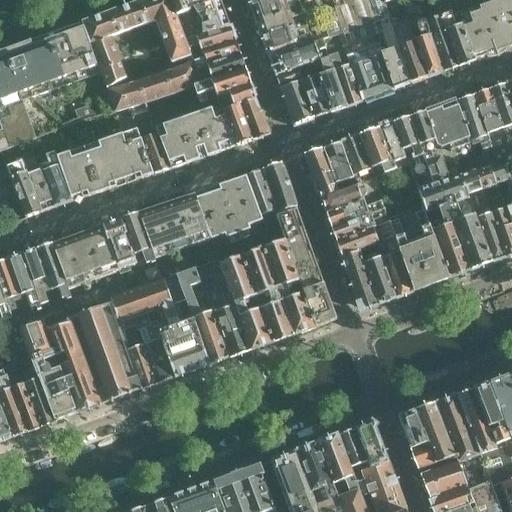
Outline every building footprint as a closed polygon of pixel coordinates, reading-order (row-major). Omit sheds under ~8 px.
[(156,22),(162,20),(154,0),(147,0),(127,7),(109,13),(82,23),(90,45),(110,38),(135,29),(156,22)] [(180,29),(177,19),(170,0),(154,0),(162,20),(156,22),(161,36),(180,29)] [(219,0),(170,0),(177,19),(188,15),(187,11),(219,0)] [(225,14),(220,0),(219,0),(187,11),(188,15),(192,25),(225,14)] [(301,9),(297,0),(248,0),(257,25),(301,9)] [(344,34),(331,0),(313,0),(315,3),(316,4),(324,26),(323,27),(328,40),(331,39),(338,36),(344,34)] [(376,23),(367,0),(331,0),(344,34),(373,24),(376,23)] [(386,5),(383,0),(367,0),(376,23),(387,19),(390,18),(386,5)] [(429,4),(427,0),(413,0),(404,3),(407,12),(411,10),(419,8),(429,4)] [(511,47),(511,0),(498,0),(478,8),(479,11),(468,14),(472,24),(463,27),(475,61),(511,47)] [(443,73),(425,23),(419,8),(411,10),(422,40),(414,43),(427,79),(443,74),(443,73)] [(299,41),(296,31),(292,22),(304,18),(301,9),(257,25),(270,61),(314,45),(311,37),(299,41)] [(475,61),(463,27),(462,25),(456,27),(451,14),(448,15),(447,12),(440,14),(459,67),(475,61)] [(185,43),(230,28),(225,14),(192,25),(195,33),(183,37),(185,43)] [(459,67),(440,14),(435,16),(436,19),(425,23),(443,73),(459,67)] [(411,85),(390,28),(387,19),(376,23),(373,24),(376,37),(382,35),(388,53),(381,55),(394,91),(410,85),(411,85)] [(100,74),(90,45),(82,23),(0,52),(0,103),(3,102),(20,148),(37,142),(23,104),(101,77),(100,74)] [(394,91),(381,55),(376,37),(373,24),(344,34),(338,36),(349,67),(362,103),(394,91)] [(427,79),(414,43),(407,46),(400,24),(390,28),(411,85),(427,79)] [(328,40),(323,27),(309,32),(311,37),(314,45),(322,42),(328,40)] [(235,42),(234,38),(230,28),(185,43),(188,50),(199,46),(202,53),(235,42)] [(190,58),(190,57),(188,50),(185,43),(183,37),(180,29),(161,36),(171,65),(186,60),(190,58)] [(120,67),(110,38),(90,45),(100,74),(120,67)] [(362,103),(349,67),(342,70),(331,39),(328,40),(322,42),(325,50),(329,59),(346,109),(362,103)] [(195,72),(240,56),(235,42),(202,53),(190,57),(190,58),(195,72)] [(320,62),(317,54),(325,50),(322,42),(314,45),(270,61),(276,78),(296,70),(312,65),(319,62),(320,62)] [(245,70),(240,56),(195,72),(198,79),(212,74),(215,81),(245,71),(245,70)] [(198,79),(195,72),(190,58),(186,60),(188,65),(164,74),(172,95),(195,87),(200,85),(198,79)] [(346,109),(329,59),(320,62),(319,62),(324,77),(318,79),(330,114),(346,109)] [(330,114),(318,79),(312,65),(296,70),(301,84),(281,91),(287,109),(284,110),(286,116),(290,115),(295,127),(330,114)] [(124,80),(120,67),(100,74),(101,77),(107,91),(124,80)] [(301,84),(296,70),(276,78),(281,91),(301,84)] [(251,87),(245,71),(215,81),(200,86),(200,85),(195,87),(199,97),(205,95),(203,90),(217,85),(221,97),(251,87)] [(172,95),(164,74),(136,83),(144,105),(172,95)] [(144,105),(136,83),(108,93),(115,115),(136,107),(144,105)] [(511,127),(511,101),(506,86),(490,92),(510,147),(508,148),(511,158),(511,137),(509,128),(511,127)] [(256,100),(251,87),(221,97),(219,98),(221,105),(234,101),(236,107),(240,106),(256,100)] [(510,147),(490,92),(474,97),(498,165),(504,163),(511,159),(511,158),(508,148),(510,147)] [(498,165),(474,97),(458,102),(458,103),(473,144),(473,146),(481,143),(486,159),(479,162),(482,171),(490,168),(498,165)] [(270,136),(256,100),(240,106),(253,143),(270,136)] [(0,154),(20,148),(3,102),(0,103),(0,154)] [(473,144),(458,103),(433,112),(426,115),(436,143),(438,149),(449,145),(452,151),(473,144)] [(171,171),(155,131),(144,105),(136,107),(148,137),(140,140),(154,175),(171,171)] [(253,143),(240,106),(236,107),(223,112),(236,148),(253,143)] [(236,148),(223,112),(216,114),(215,111),(155,131),(171,171),(235,148),(236,148)] [(450,182),(441,158),(432,161),(427,146),(436,143),(426,115),(425,114),(409,120),(423,158),(433,186),(434,188),(440,186),(450,182)] [(423,158),(409,120),(393,126),(403,154),(410,151),(413,158),(411,159),(412,162),(423,158)] [(403,154),(393,126),(379,131),(391,165),(394,165),(396,170),(408,166),(403,154)] [(391,165),(379,131),(379,130),(359,138),(371,171),(382,167),(385,175),(396,170),(394,165),(391,165)] [(154,175),(140,140),(137,131),(110,140),(125,185),(154,175)] [(371,171),(359,138),(341,144),(353,178),(356,188),(361,186),(374,181),(371,171)] [(125,185),(110,140),(57,158),(73,203),(125,185)] [(353,178),(341,144),(341,145),(323,151),(335,184),(353,178)] [(335,184),(323,151),(305,157),(312,175),(309,176),(317,196),(320,195),(322,200),(339,194),(335,184)] [(73,203),(57,158),(56,154),(48,157),(52,168),(43,171),(56,209),(73,203)] [(42,214),(29,176),(24,161),(7,167),(26,220),(42,214)] [(511,182),(504,163),(498,165),(490,168),(496,187),(511,182)] [(297,209),(288,183),(281,165),(261,173),(276,214),(277,217),(297,209)] [(496,187),(490,168),(482,171),(476,173),(483,192),(496,187)] [(56,209),(43,171),(29,176),(42,214),(56,209)] [(276,214),(261,173),(245,178),(259,220),(276,214)] [(483,192),(476,173),(461,178),(468,197),(483,192)] [(259,220),(245,178),(195,196),(211,241),(224,237),(226,241),(248,233),(247,229),(261,225),(259,220)] [(476,220),(468,197),(461,178),(450,182),(440,186),(471,272),(470,272),(472,276),(479,273),(478,269),(492,264),(476,220)] [(361,203),(359,197),(364,195),(361,186),(356,188),(339,194),(322,200),(327,215),(361,203)] [(471,272),(440,186),(434,188),(433,186),(418,191),(425,212),(428,220),(440,216),(445,231),(433,235),(449,280),(450,280),(452,279),(451,278),(460,275),(460,276),(470,272),(471,272)] [(211,241),(195,196),(138,215),(155,260),(211,241)] [(332,229),(383,211),(380,203),(366,209),(363,202),(361,203),(327,215),(332,229)] [(307,236),(297,209),(277,217),(285,239),(284,239),(286,244),(307,236)] [(374,231),(371,224),(386,219),(383,211),(332,229),(337,244),(374,231)] [(511,257),(511,230),(505,211),(491,216),(507,259),(511,257)] [(433,235),(428,220),(425,212),(389,225),(413,293),(449,280),(433,235)] [(155,260),(138,215),(121,221),(134,256),(143,253),(147,263),(155,260)] [(507,259),(491,216),(491,215),(476,220),(492,264),(507,259)] [(134,256),(121,221),(104,227),(122,274),(131,271),(128,263),(136,260),(134,256)] [(389,225),(374,231),(337,244),(343,259),(360,253),(377,247),(382,260),(396,300),(413,293),(389,225)] [(122,274),(104,227),(52,246),(70,294),(122,275),(122,274)] [(315,261),(309,242),(307,236),(286,244),(294,268),(315,261)] [(288,291),(293,290),(291,286),(300,282),(294,268),(286,244),(264,252),(294,337),(316,329),(304,296),(291,300),(288,291)] [(72,299),(70,294),(52,246),(37,251),(52,291),(59,289),(63,300),(67,298),(68,301),(72,299)] [(52,291),(37,251),(22,257),(40,305),(48,303),(47,300),(54,298),(52,291)] [(294,337),(264,252),(243,259),(257,297),(261,309),(274,344),(294,337)] [(379,306),(365,266),(360,253),(343,259),(351,283),(362,312),(379,306)] [(40,305),(22,257),(22,256),(7,261),(7,262),(20,297),(27,295),(32,309),(33,308),(39,325),(47,323),(40,305)] [(250,313),(248,306),(252,304),(250,299),(257,297),(243,259),(220,267),(251,352),(274,344),(261,309),(250,313)] [(396,300),(382,260),(365,266),(379,306),(388,303),(388,302),(394,300),(396,300)] [(323,283),(315,261),(294,268),(300,282),(303,291),(323,283)] [(20,297),(7,262),(0,263),(0,285),(10,312),(17,310),(13,299),(20,297)] [(251,352),(220,267),(220,268),(218,262),(197,270),(202,284),(213,313),(230,359),(230,360),(244,355),(245,359),(252,357),(251,352)] [(230,359),(213,313),(203,317),(197,300),(202,299),(197,286),(202,284),(197,270),(179,276),(211,366),(230,359)] [(211,366),(179,276),(111,300),(120,324),(134,319),(147,314),(152,312),(156,323),(175,379),(209,366),(209,367),(211,366)] [(334,314),(323,283),(303,291),(304,296),(316,329),(330,324),(337,321),(334,314)] [(10,312),(0,285),(0,310),(4,320),(8,318),(9,320),(12,319),(10,312)] [(489,316),(490,317),(511,308),(511,293),(487,302),(485,303),(484,304),(484,305),(483,307),(483,308),(483,310),(483,311),(483,312),(484,314),(485,315),(486,315),(487,316),(489,316)] [(157,386),(137,328),(123,333),(120,324),(111,300),(68,315),(100,407),(143,392),(143,391),(157,386)] [(176,379),(175,379),(156,323),(151,325),(147,314),(134,319),(137,328),(157,386),(176,379)] [(100,407),(68,315),(47,323),(58,356),(63,368),(79,414),(100,407)] [(79,414),(63,368),(50,372),(46,361),(58,356),(47,323),(39,325),(23,331),(33,361),(55,423),(79,414)] [(55,423),(33,361),(27,364),(31,376),(34,377),(36,381),(26,385),(42,428),(55,423)] [(42,428),(26,385),(20,387),(13,366),(5,368),(8,377),(28,433),(42,428)] [(28,433),(8,377),(1,379),(5,392),(0,394),(0,399),(14,438),(28,433)] [(511,387),(509,379),(509,378),(491,385),(490,385),(511,441),(511,443),(511,387)] [(511,441),(490,385),(474,390),(474,391),(495,447),(511,441)] [(511,443),(511,441),(495,447),(474,391),(457,397),(483,467),(489,483),(499,511),(505,511),(507,511),(498,486),(511,480),(511,443)] [(483,467),(457,397),(436,404),(455,457),(462,475),(473,471),(483,467)] [(0,443),(14,438),(0,399),(0,443)] [(455,457),(436,404),(415,411),(428,444),(435,464),(455,457)] [(428,444),(415,411),(404,416),(401,423),(411,451),(428,444)] [(388,464),(375,430),(375,429),(370,426),(356,431),(367,463),(370,470),(388,464)] [(367,463),(356,431),(339,437),(351,469),(367,463)] [(366,511),(360,494),(356,485),(351,469),(339,437),(318,445),(342,511),(366,511)] [(435,464),(428,444),(411,451),(418,471),(435,464)] [(342,511),(318,445),(296,454),(317,511),(342,511)] [(317,511),(296,454),(271,463),(289,511),(317,511)] [(499,511),(489,483),(479,487),(473,471),(462,475),(455,457),(435,464),(418,471),(434,511),(452,511),(468,506),(466,501),(471,499),(474,510),(475,511),(499,511)] [(406,511),(397,486),(394,478),(388,464),(370,470),(360,474),(363,483),(356,485),(360,494),(362,493),(364,497),(368,496),(373,511),(406,511)] [(274,511),(273,503),(260,468),(259,468),(242,474),(242,473),(232,477),(215,484),(225,511),(274,511)] [(511,511),(511,480),(498,486),(507,511),(511,511)] [(225,511),(215,484),(214,484),(192,492),(148,508),(137,511),(225,511)]
